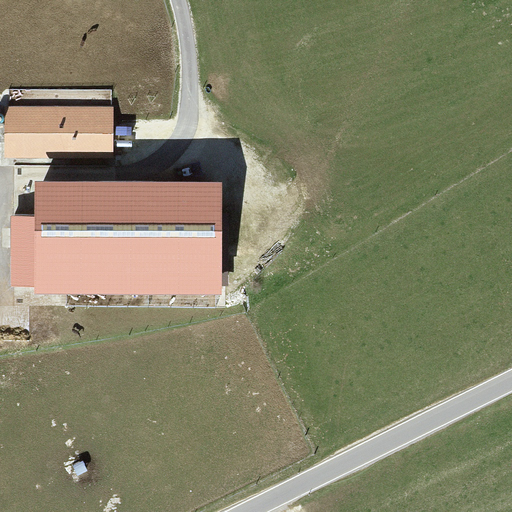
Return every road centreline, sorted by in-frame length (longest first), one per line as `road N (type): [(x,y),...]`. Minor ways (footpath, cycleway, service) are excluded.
road 1 (track): [(0,175),(147,172),(183,135),(188,41),(175,0)]
road 2 (unclassified): [(511,388),(260,511)]
